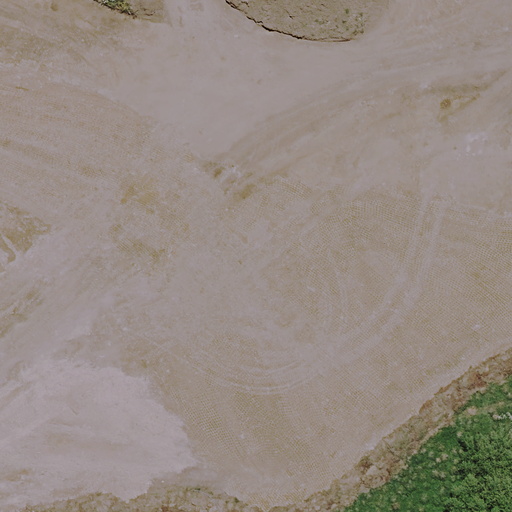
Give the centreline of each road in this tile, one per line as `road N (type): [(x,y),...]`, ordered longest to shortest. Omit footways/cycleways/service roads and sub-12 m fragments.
road 1 (unknown): [(0,438),(511,133)]
road 2 (unknown): [(0,286),(63,400)]
